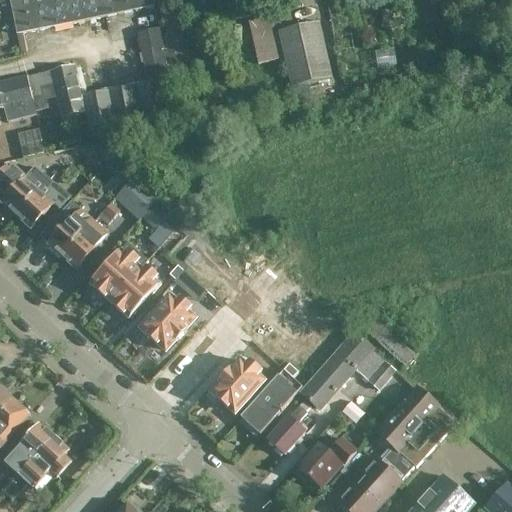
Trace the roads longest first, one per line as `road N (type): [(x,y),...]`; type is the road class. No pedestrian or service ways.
road 1 (residential): [(153,432),(0,288)]
road 2 (residential): [(243,511),(153,432)]
